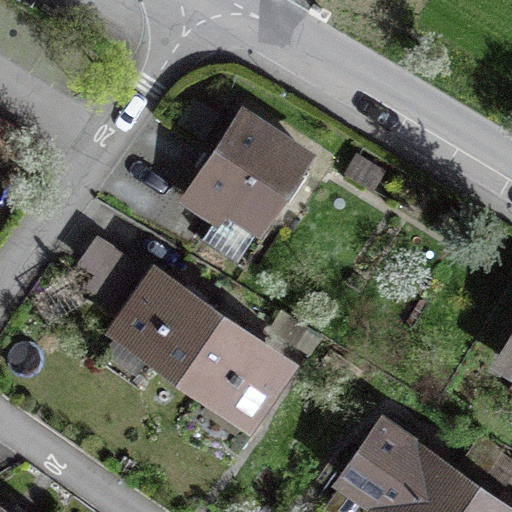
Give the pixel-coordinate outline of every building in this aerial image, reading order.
[(31,138),(0,122),(0,146),(22,157),(31,138)] [(264,242),(310,164),(239,123),(193,201),(264,242)] [(238,323),(211,305),(154,265),(108,331),(246,426),(292,361),(238,323)] [(511,318),(483,366),(511,383),(511,318)] [(511,511),(511,506),(374,412),(351,445),(330,475),(384,511),(511,511)] [(16,511),(0,500),(0,511),(16,511)]
